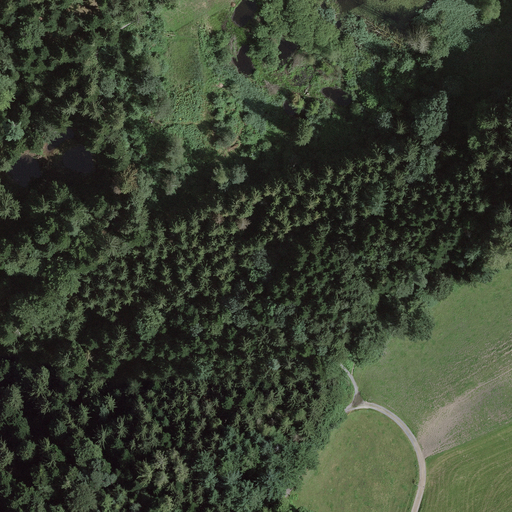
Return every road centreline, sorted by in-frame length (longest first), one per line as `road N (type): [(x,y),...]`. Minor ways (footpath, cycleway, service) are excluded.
road 1 (track): [(160,0),(100,36),(86,56),(94,101),(136,177),(135,205),(86,257),(84,271),(90,296),(127,318),(254,317),(312,327),(352,376),(364,404),(339,416),(262,511)]
road 2 (unclassified): [(364,404),(381,408),(416,442),(421,485),(414,511)]
